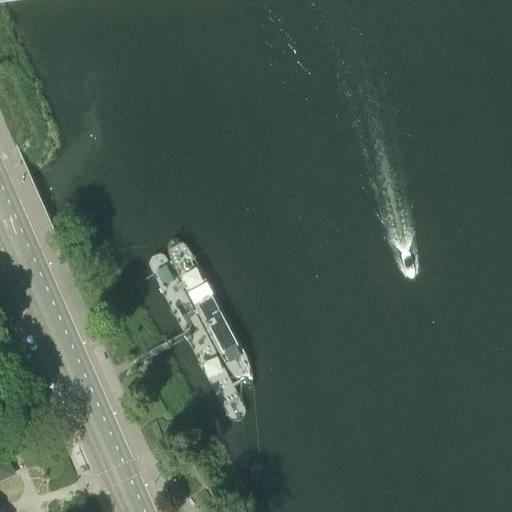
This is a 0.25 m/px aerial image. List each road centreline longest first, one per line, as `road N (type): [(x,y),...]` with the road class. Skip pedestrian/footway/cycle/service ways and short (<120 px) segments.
road 1 (secondary): [(144,511),(0,178)]
road 2 (secondary): [(0,235),(122,511)]
